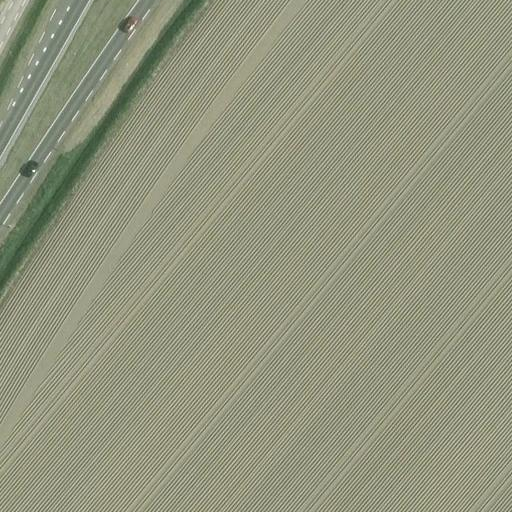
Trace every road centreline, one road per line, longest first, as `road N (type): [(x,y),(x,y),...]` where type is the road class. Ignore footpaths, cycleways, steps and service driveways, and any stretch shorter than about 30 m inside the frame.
road 1 (primary): [(0,220),(150,0)]
road 2 (primary): [(79,0),(0,149)]
